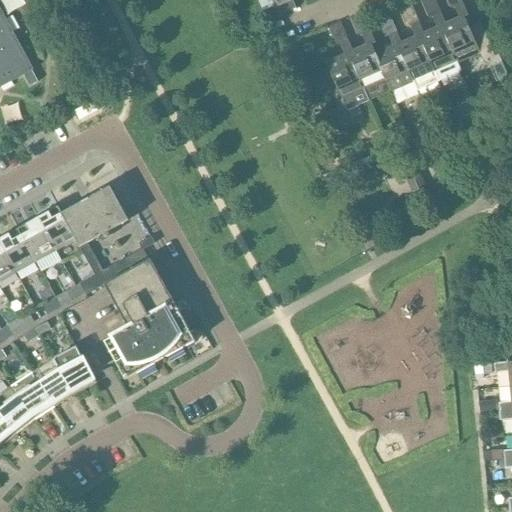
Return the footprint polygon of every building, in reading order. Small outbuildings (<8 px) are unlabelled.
[(459,18),(446,23),(446,24),(441,27),(457,62),(479,52),(484,62),(495,57),(481,23),(469,28),(464,16),(468,14),(463,4),(454,8),(459,18)] [(0,7),(0,88),(24,75),(30,86),(38,82),(32,71),(34,70),(0,7)] [(436,27),(423,33),(423,34),(420,36),(439,81),(461,72),(457,62),(441,27),(446,24),(446,23),(441,13),(432,17),(436,27)] [(402,43),(398,45),(414,81),(418,91),(439,81),(420,36),(423,34),(423,33),(418,23),(410,26),(414,37),(402,42),(402,43)] [(386,81),(391,91),(375,55),(376,55),(372,44),(375,42),(370,31),(362,35),(366,45),(354,51),(354,52),(349,54),(365,90),(386,81)] [(375,55),(391,91),(414,81),(398,45),(402,43),(397,32),(389,36),(394,47),(376,55),(375,55)] [(343,99),(348,110),(369,101),(365,90),(349,54),(354,52),(354,51),(348,41),(340,44),(344,55),(327,63),(343,99)] [(16,101),(0,106),(0,113),(3,123),(21,117),(16,101)] [(404,138),(399,128),(384,134),(388,144),(404,138)] [(424,166),(445,157),(438,140),(416,149),(424,166)] [(417,168),(410,150),(397,155),(404,173),(417,168)] [(335,170),(326,174),(329,181),(331,180),(338,178),(335,170)] [(111,187),(63,215),(75,239),(81,250),(89,245),(130,222),(111,187)] [(56,250),(75,239),(63,215),(61,213),(62,212),(59,206),(38,217),(44,229),(56,250)] [(24,239),(36,261),(56,250),(44,229),(38,217),(18,228),(24,239)] [(0,238),(0,243),(16,272),(36,261),(24,239),(18,228),(0,238)] [(142,248),(143,249),(155,243),(152,236),(139,243),(142,248)] [(0,281),(16,272),(0,243),(0,281)] [(89,245),(81,250),(89,263),(97,259),(89,245)] [(149,259),(143,249),(142,248),(103,270),(103,271),(100,272),(106,284),(105,284),(129,327),(104,340),(121,370),(126,379),(134,374),(196,341),(152,261),(150,258),(149,259)] [(95,275),(100,272),(103,271),(103,270),(97,259),(89,263),(95,275)] [(95,275),(93,276),(99,287),(105,284),(106,284),(100,272),(95,275)] [(93,276),(86,280),(92,291),(99,287),(93,276)] [(78,283),(80,286),(85,295),(92,291),(86,280),(78,283)] [(57,298),(62,308),(85,295),(80,286),(57,298)] [(62,308),(57,298),(42,306),(47,316),(62,308)] [(19,320),(25,329),(34,323),(29,313),(19,320)] [(25,329),(19,320),(8,326),(14,336),(25,329)] [(36,329),(40,335),(51,330),(47,323),(36,329)] [(24,336),(28,342),(40,335),(36,329),(24,336)] [(53,359),(74,393),(95,382),(76,347),(53,359)] [(32,372),(54,406),(74,393),(53,359),(32,372)] [(509,372),(511,387),(511,386),(511,362),(495,364),(496,373),(509,372)] [(11,386),(35,418),(54,406),(32,372),(11,386)] [(0,394),(0,411),(16,433),(35,418),(11,386),(0,394)] [(511,402),(499,404),(500,412),(511,410),(511,386),(511,387),(511,400),(511,402)] [(511,419),(511,410),(500,412),(501,421),(511,419)] [(0,445),(16,433),(0,411),(0,445)]
